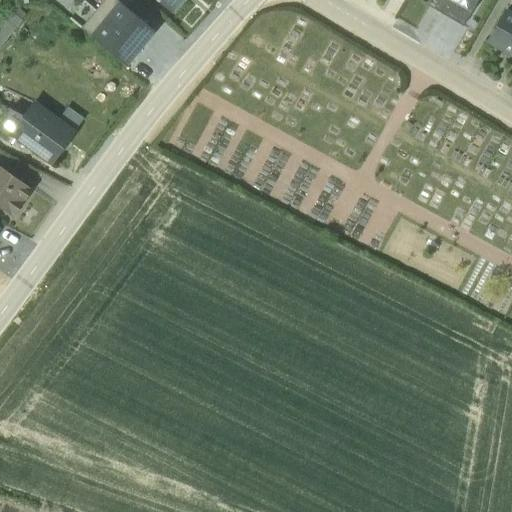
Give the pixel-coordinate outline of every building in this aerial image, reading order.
[(155,31),(116,0),(105,0),(82,29),(128,66),(155,31)] [(156,0),(171,12),(181,0),(156,0)] [(440,13),(462,26),(476,0),(437,0),(434,5),(441,10),(440,13)] [(486,41),(511,56),(511,12),(505,8),(486,41)] [(0,46),(21,21),(10,13),(0,25),(0,46)] [(10,109),(0,122),(0,131),(9,138),(11,135),(51,164),(84,118),(67,106),(58,118),(33,101),(21,117),(10,109)] [(0,207),(12,216),(32,189),(0,166),(0,207)]
